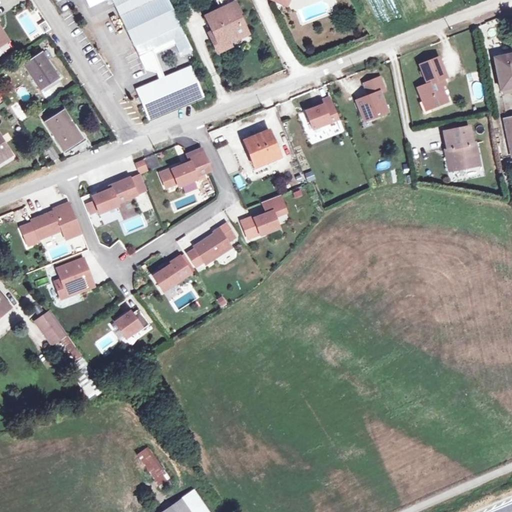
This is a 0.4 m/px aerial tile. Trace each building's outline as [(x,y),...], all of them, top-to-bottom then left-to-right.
[(112,0),(139,55),(173,39),(175,44),(181,56),(192,51),(167,0),(112,0)] [(235,2),(204,16),(211,31),(216,28),(218,34),(211,37),(217,51),(231,45),(229,42),(248,34),(242,21),(239,22),(236,15),(240,12),(235,2)] [(41,33),(49,30),(46,20),(38,23),(41,33)] [(216,28),(211,31),(208,32),(211,37),(218,34),(216,28)] [(154,54),(175,44),(173,39),(139,55),(145,70),(157,73),(160,81),(165,79),(154,54)] [(42,53),(23,65),(40,90),(58,78),(42,53)] [(511,53),(495,57),(501,89),(511,86),(511,53)] [(439,56),(421,64),(428,83),(419,87),(424,99),(428,98),(432,107),(448,100),(442,85),(440,79),(445,77),(447,76),(439,56)] [(160,81),(137,90),(149,118),(201,96),(190,68),(165,79),(160,81)] [(378,75),(362,82),(367,94),(355,99),(362,116),(369,113),(370,116),(386,109),(378,90),(383,87),(378,75)] [(480,82),(471,83),(473,98),(482,97),(480,82)] [(328,96),(319,100),(321,104),(313,108),(304,111),(312,128),(337,118),(328,96)] [(428,98),(424,99),(421,101),(426,112),(428,113),(434,111),(432,107),(428,98)] [(42,110),(37,113),(41,119),(45,116),(42,110)] [(64,112),(46,123),(65,152),(83,140),(64,112)] [(469,127),(444,132),(447,150),(451,149),(456,170),(479,165),(475,143),(472,144),(469,127)] [(269,131),(244,141),(253,161),(265,156),(268,162),(281,156),(269,131)] [(0,158),(9,152),(0,137),(0,158)] [(216,148),(228,176),(239,171),(227,143),(216,148)] [(51,146),(45,150),(53,162),(59,157),(51,146)] [(201,149),(187,155),(190,162),(172,169),(172,168),(160,173),(166,187),(177,182),(179,186),(197,179),(196,176),(210,170),(201,149)] [(451,149),(447,150),(445,150),(449,171),(456,170),(451,149)] [(0,162),(12,156),(9,152),(0,158),(0,162)] [(265,156),(253,161),(255,167),(268,162),(265,156)] [(144,161),(136,164),(139,172),(141,171),(147,169),(144,161)] [(311,170),(303,173),(306,181),(314,178),(311,170)] [(140,174),(130,178),(137,195),(147,191),(140,174)] [(130,178),(110,186),(111,189),(93,196),(95,201),(87,204),(90,214),(99,211),(100,213),(118,205),(117,203),(137,195),(130,178)] [(263,202),(266,209),(283,203),(280,195),(263,202)] [(59,206),(61,209),(55,211),(32,220),(33,222),(21,227),(27,241),(38,237),(39,239),(62,230),(68,227),(72,236),(82,232),(69,202),(59,206)] [(261,235),(279,227),(275,216),(287,211),(283,203),(266,209),(267,213),(255,218),(254,216),(242,221),(249,238),(261,233),(261,235)] [(232,247),(228,241),(235,236),(227,223),(214,231),(215,233),(195,246),(196,249),(204,261),(206,264),(232,247)] [(68,227),(62,230),(66,239),(72,236),(68,227)] [(184,236),(175,241),(182,251),(190,246),(184,236)] [(38,237),(27,241),(28,245),(40,241),(39,239),(38,237)] [(196,266),(204,261),(196,249),(188,253),(196,266)] [(58,261),(60,267),(80,259),(77,254),(58,261)] [(163,291),(191,273),(180,256),(168,264),(169,266),(153,276),(163,291)] [(94,286),(83,258),(80,259),(60,267),(57,268),(61,279),(55,282),(61,298),(94,286)] [(164,294),(175,312),(199,297),(187,279),(164,294)] [(220,308),(226,304),(221,296),(215,300),(220,308)] [(135,334),(150,324),(138,309),(132,314),(130,311),(115,322),(125,337),(133,332),(135,334)] [(51,312),(36,322),(51,345),(61,338),(67,334),(51,312)] [(92,370),(67,334),(61,338),(86,374),(92,370)] [(148,447),(138,455),(162,490),(173,483),(148,447)] [(208,511),(194,491),(182,499),(190,511),(208,511)] [(190,511),(182,499),(163,511),(190,511)]
